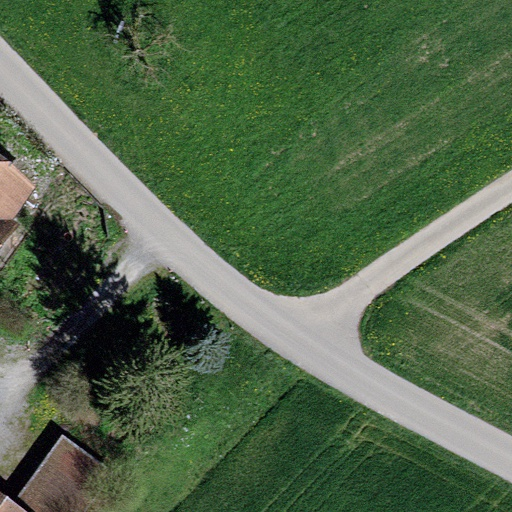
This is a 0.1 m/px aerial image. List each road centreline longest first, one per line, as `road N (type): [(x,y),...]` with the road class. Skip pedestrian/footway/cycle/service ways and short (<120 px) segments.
road 1 (residential): [(511,459),(305,343),(162,248),(0,87)]
road 2 (track): [(511,195),(305,343)]
